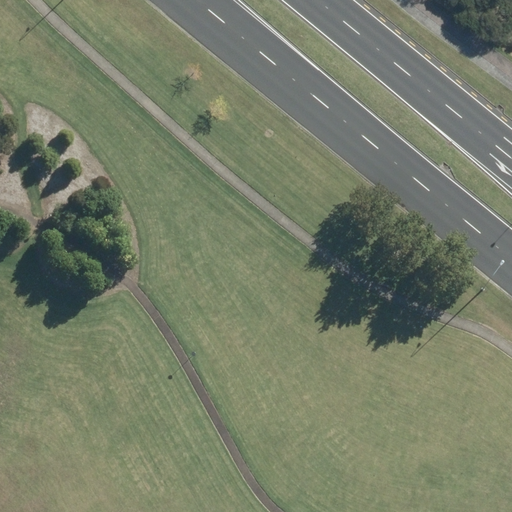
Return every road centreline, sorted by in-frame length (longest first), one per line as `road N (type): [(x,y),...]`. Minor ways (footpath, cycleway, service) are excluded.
road 1 (primary): [(511,267),(182,0)]
road 2 (primary): [(307,0),(511,168)]
